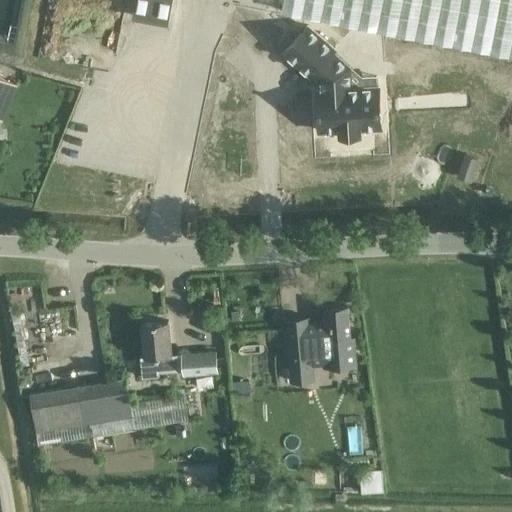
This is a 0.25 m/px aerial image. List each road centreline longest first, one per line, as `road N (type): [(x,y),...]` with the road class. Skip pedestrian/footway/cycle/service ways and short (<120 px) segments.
road 1 (tertiary): [(444,246),(159,255),(0,248)]
road 2 (residential): [(484,511),(444,246)]
